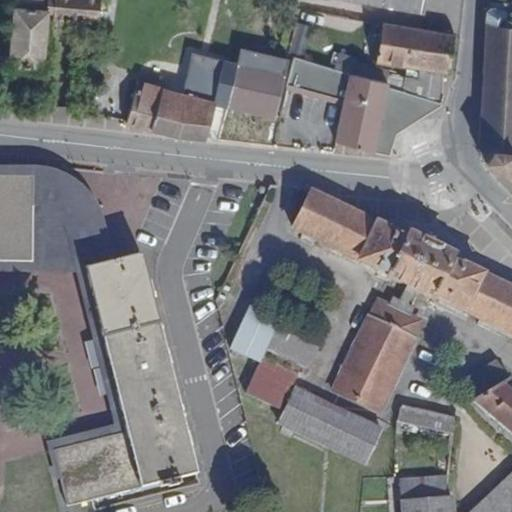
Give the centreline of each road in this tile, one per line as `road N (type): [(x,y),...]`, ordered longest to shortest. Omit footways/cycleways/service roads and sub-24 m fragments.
road 1 (residential): [(0,139),(388,175),(462,164)]
road 2 (tertiary): [(462,164),(475,0)]
